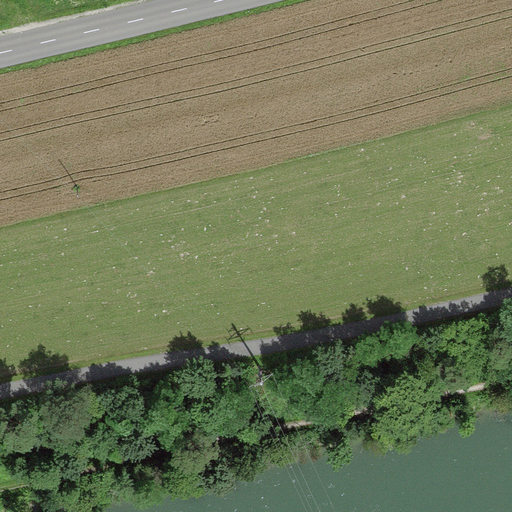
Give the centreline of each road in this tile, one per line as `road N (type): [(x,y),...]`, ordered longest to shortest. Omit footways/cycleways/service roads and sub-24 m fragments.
road 1 (track): [(511,297),(0,393)]
road 2 (tertiary): [(0,51),(213,0)]
